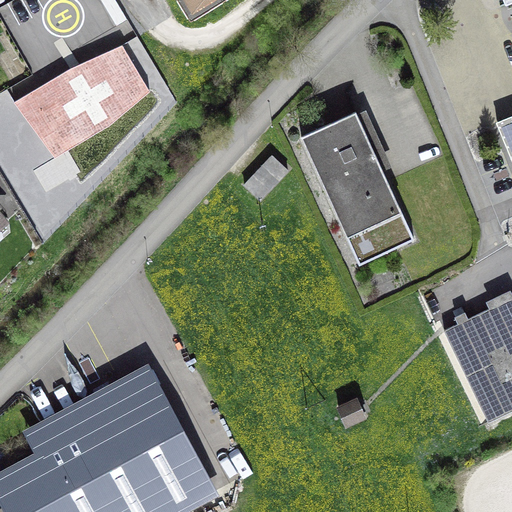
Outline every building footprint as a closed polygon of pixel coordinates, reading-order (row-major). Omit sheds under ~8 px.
[(173,0),(191,28),(236,0),(173,0)] [(511,0),(502,0),(506,9),(511,6),(511,119),(496,126),(511,163),(511,0)] [(122,48),(71,71),(14,105),(54,160),(108,129),(149,94),(122,48)] [(359,269),(413,243),(385,182),(383,176),(366,138),(357,118),(336,127),(301,143),(359,269)] [(259,201),(286,172),(270,157),(243,186),(259,201)] [(487,424),(511,411),(511,297),(510,293),(486,305),(489,312),(469,322),(465,315),(454,320),(458,328),(445,335),(487,424)] [(0,490),(11,511),(173,511),(206,495),(141,372),(30,431),(41,454),(0,475),(0,490)] [(344,426),(363,418),(355,401),(337,409),(344,426)]
